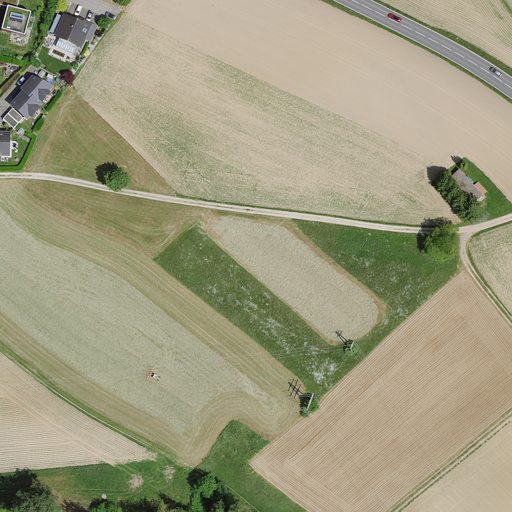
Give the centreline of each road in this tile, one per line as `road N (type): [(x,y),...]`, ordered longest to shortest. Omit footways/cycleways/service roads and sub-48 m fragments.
road 1 (track): [(471,229),(392,228),(0,175)]
road 2 (track): [(260,511),(0,342)]
road 3 (secondary): [(352,0),(511,88)]
road 4 (track): [(390,511),(511,413)]
